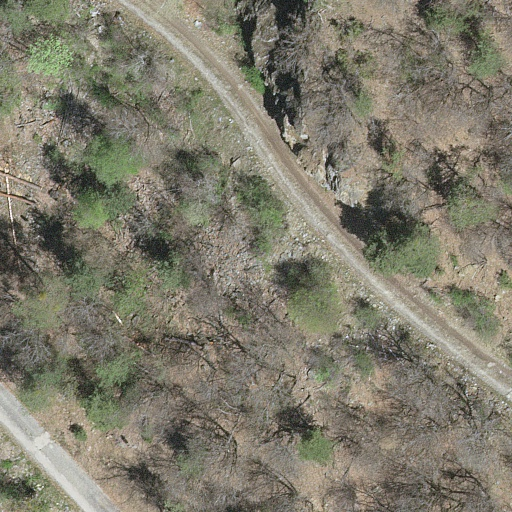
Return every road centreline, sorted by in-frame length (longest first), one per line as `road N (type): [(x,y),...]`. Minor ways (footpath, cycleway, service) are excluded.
road 1 (track): [(142,0),(217,41),(292,186),(458,363),(511,395)]
road 2 (unclassified): [(106,511),(0,398)]
